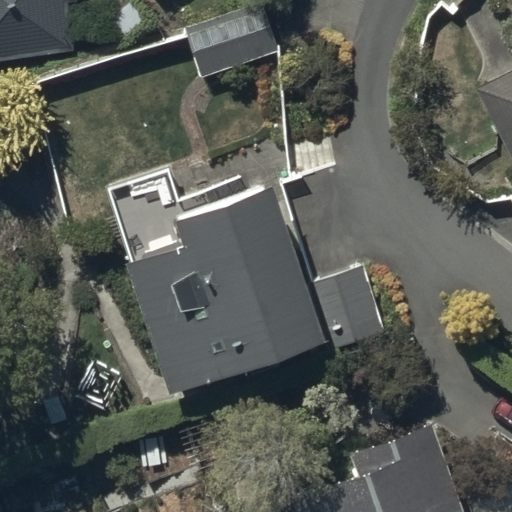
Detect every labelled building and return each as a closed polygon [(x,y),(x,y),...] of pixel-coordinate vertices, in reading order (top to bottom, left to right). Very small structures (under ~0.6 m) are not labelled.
[(0,0),(0,39),(72,33),(69,0),(0,0)] [(216,0),(184,12),(202,62),(280,34),(267,0),(216,0)] [(511,43),(476,60),(511,137),(511,43)] [(324,260),(280,124),(175,157),(171,146),(107,166),(111,177),(95,182),(112,236),(120,234),(166,374),(339,318),(345,337),(389,323),(364,247),(324,260)] [(511,511),(511,497),(471,511),(470,511),(429,402),(354,429),(358,440),(303,460),(312,483),(290,491),(297,511),(511,511)]
